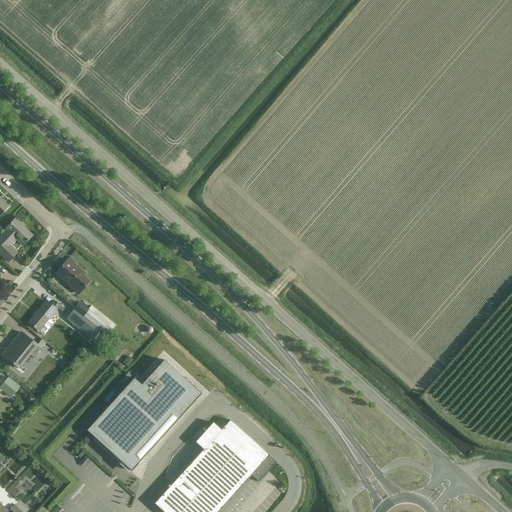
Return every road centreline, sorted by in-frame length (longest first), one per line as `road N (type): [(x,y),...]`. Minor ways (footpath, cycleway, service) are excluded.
road 1 (unclassified): [(445,468),(0,65)]
road 2 (primary): [(397,500),(236,297),(0,83)]
road 3 (primary): [(0,132),(318,412),(382,511)]
road 4 (residential): [(136,511),(156,461),(217,398),(294,469),(294,494),(280,511)]
